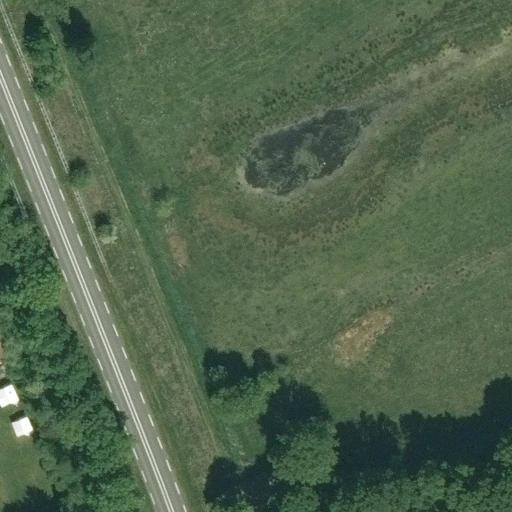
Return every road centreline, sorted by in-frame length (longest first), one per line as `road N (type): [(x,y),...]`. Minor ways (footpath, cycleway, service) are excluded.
road 1 (track): [(41,0),(238,489)]
road 2 (primary): [(170,511),(0,74)]
